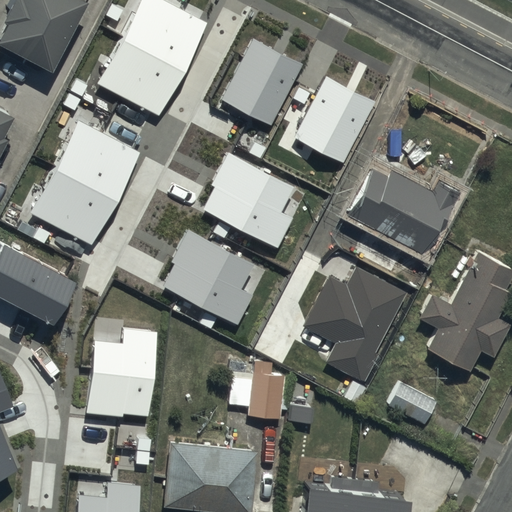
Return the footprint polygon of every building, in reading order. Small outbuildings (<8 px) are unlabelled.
[(83,3),(78,0),(16,0),(0,29),(0,53),(42,77),(83,3)] [(208,24),(162,0),(141,0),(97,84),(159,116),(208,24)] [(303,66),(252,39),(220,99),(270,126),(303,66)] [(376,104),(326,77),(293,137),(344,164),(376,104)] [(0,131),(9,112),(0,107),(0,131)] [(141,154),(79,121),(30,214),(92,246),(141,154)] [(295,188),(227,152),(210,184),(216,187),(204,210),(279,249),(294,219),(282,213),(295,188)] [(375,155),(346,209),(425,251),(460,183),(436,170),(429,183),(375,155)] [(255,264),(187,229),(170,260),(176,263),(164,286),(239,325),(254,296),(242,289),(255,264)] [(511,315),(500,310),(511,286),(511,259),(474,240),(447,293),(430,284),(417,311),(439,322),(428,343),(474,366),(483,348),(495,354),(511,321),(511,315)] [(76,283),(0,242),(0,296),(53,325),(76,283)] [(358,377),(406,286),(359,261),(350,278),(331,268),(302,323),(333,339),(323,358),(358,377)] [(48,327),(43,368),(68,370),(72,330),(48,327)] [(158,332),(122,328),(120,343),(95,341),(87,411),(148,418),(158,332)] [(249,366),(228,364),(224,399),(245,401),(244,409),(277,412),(277,404),(282,404),(281,415),(300,417),(304,373),(276,370),(277,359),(250,357),(249,366)] [(0,476),(16,470),(0,428),(0,411),(13,407),(0,374),(0,476)] [(395,377),(384,399),(423,419),(434,396),(395,377)] [(170,436),(164,500),(252,509),(258,445),(170,436)] [(137,511),(141,486),(105,482),(104,497),(79,494),(76,511),(137,511)] [(405,511),(408,495),(304,483),(300,511),(405,511)]
